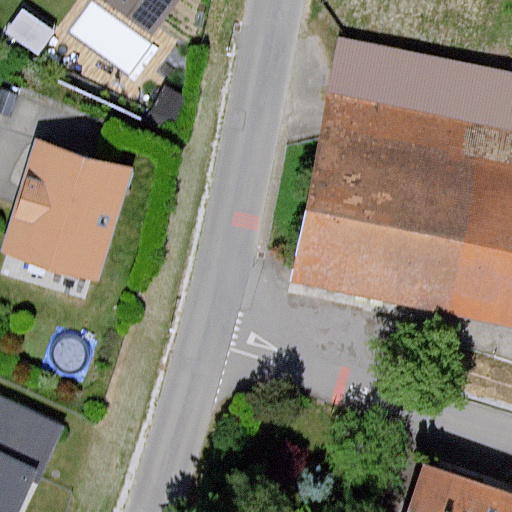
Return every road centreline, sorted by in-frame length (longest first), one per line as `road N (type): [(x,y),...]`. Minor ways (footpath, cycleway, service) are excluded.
road 1 (tertiary): [(272,0),(199,357)]
road 2 (residential): [(199,357),(511,447)]
road 3 (tertiary): [(199,357),(148,511)]
